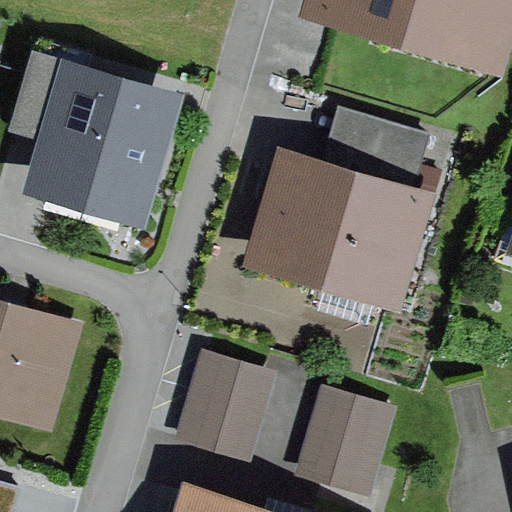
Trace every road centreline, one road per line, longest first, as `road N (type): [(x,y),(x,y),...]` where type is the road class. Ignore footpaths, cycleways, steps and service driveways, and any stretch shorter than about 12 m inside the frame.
road 1 (residential): [(160,310),(260,0)]
road 2 (residential): [(99,511),(160,310)]
road 3 (residential): [(0,262),(160,310)]
